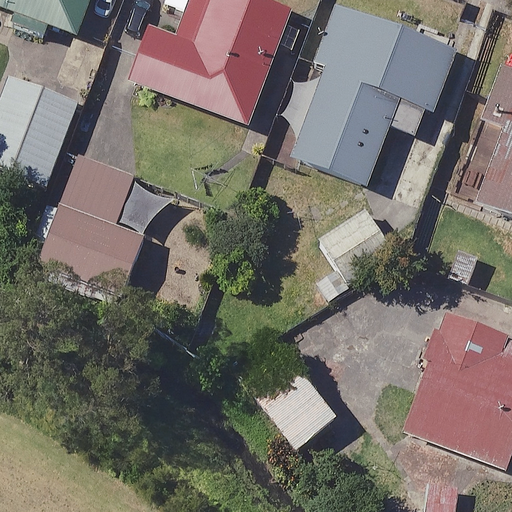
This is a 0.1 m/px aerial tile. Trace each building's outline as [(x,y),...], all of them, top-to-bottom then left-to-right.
[(89,0),(0,0),(0,14),(15,20),(12,29),(70,51),(89,0)] [(289,17),(242,0),(162,0),(129,90),(246,133),(289,17)] [(454,55),(330,12),(277,162),(365,193),(387,131),(422,144),(454,55)] [(511,76),(504,73),(486,125),(504,131),(476,212),(511,224),(511,76)] [(77,109),(6,82),(0,99),(0,174),(46,192),(77,109)] [(161,197),(80,164),(35,274),(117,307),(161,197)] [(391,262),(361,219),(321,248),(338,272),(316,287),(330,306),(391,262)] [(511,461),(511,347),(444,322),(401,438),(506,478),(511,461)] [(333,426),(299,384),(260,416),(294,457),(333,426)]
